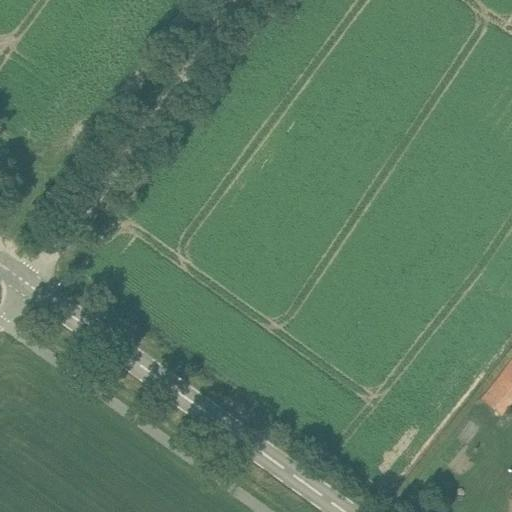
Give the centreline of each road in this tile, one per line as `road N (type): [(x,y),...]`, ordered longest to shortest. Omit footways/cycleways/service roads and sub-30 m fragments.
road 1 (tertiary): [(344,511),(29,285)]
road 2 (track): [(29,285),(232,0)]
